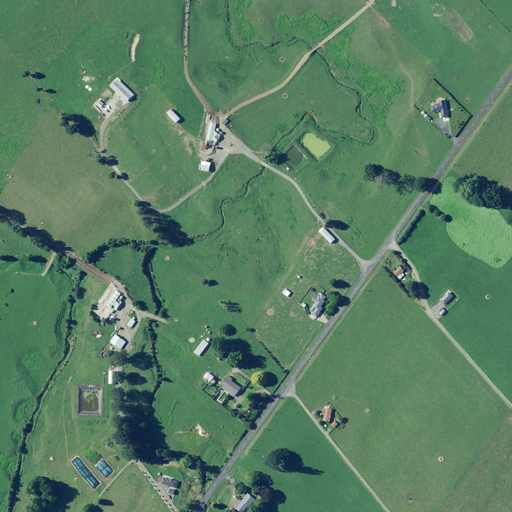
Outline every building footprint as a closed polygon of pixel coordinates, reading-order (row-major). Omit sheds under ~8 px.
[(181,119),(172,109),(168,113),(177,123),(181,119)] [(215,132),(217,124),(211,123),(207,140),(213,141),(213,140),(216,142),(221,136),(215,132)] [(212,163),(203,161),(201,170),(210,172),(212,163)] [(336,240),(324,227),(319,231),(331,244),(336,240)] [(405,271),(401,266),(394,272),(398,277),(401,275),(403,277),(405,275),(403,273),(405,271)] [(291,293),(286,289),(283,293),(288,297),(291,293)] [(121,294),(117,291),(107,306),(111,309),(114,305),(119,309),(123,302),(121,301),(120,303),(116,301),(121,294)] [(327,298),(322,294),(319,298),(316,295),(312,300),(316,303),(310,310),(312,311),(308,316),(314,320),(317,317),(324,309),(322,307),(326,301),(325,301),(327,298)] [(136,322),(132,319),(128,325),(132,328),(136,322)] [(126,342),(116,335),(111,342),(121,349),(126,342)] [(209,344),(204,340),(195,353),(200,356),(209,344)] [(215,377),(208,372),(204,378),(214,384),(216,381),(213,379),(215,377)] [(233,379),(228,376),(222,384),(225,386),(223,388),(235,397),(242,388),(232,381),(233,379)] [(105,403),(97,404),(101,428),(109,427),(105,403)] [(333,409),(325,407),(323,415),(325,415),(324,421),(330,422),(333,409)] [(256,499),(249,494),(237,509),(241,511),(244,511),(249,506),(250,507),(256,499)]
